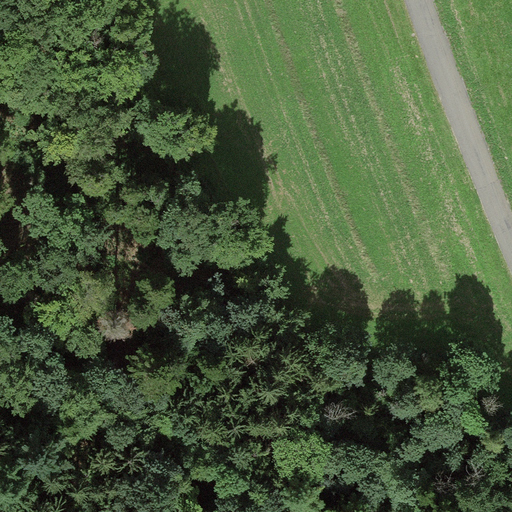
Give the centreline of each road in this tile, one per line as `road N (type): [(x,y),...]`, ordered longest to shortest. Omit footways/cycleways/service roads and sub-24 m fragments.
road 1 (track): [(0,310),(37,358),(135,437),(272,511)]
road 2 (unclassified): [(511,261),(412,0)]
